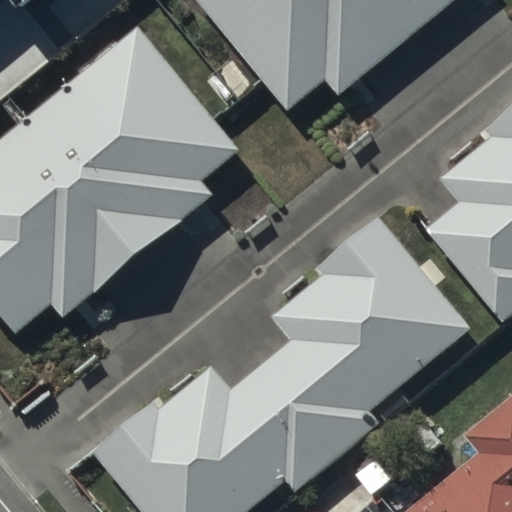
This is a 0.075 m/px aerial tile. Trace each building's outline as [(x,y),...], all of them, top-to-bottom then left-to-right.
[(0,0),(0,41),(50,0),(0,0)] [(197,0),(291,110),(326,81),(340,96),(453,0),(197,0)] [(240,151),(135,25),(0,138),(0,314),(18,335),(53,306),(63,317),(213,192),(204,181),(240,151)] [(511,107),(489,127),(495,134),(442,178),(462,202),(429,229),(507,322),(511,317),(511,107)] [(141,511),(247,511),(285,481),(293,491),(379,421),(370,409),(471,325),(436,283),(440,280),(425,262),(420,265),(379,216),(319,265),(326,273),(274,316),(293,339),(231,390),(211,367),(158,411),(152,404),(93,453),(141,511)] [(511,511),(511,400),(470,436),(484,453),(412,511),(511,511)]
